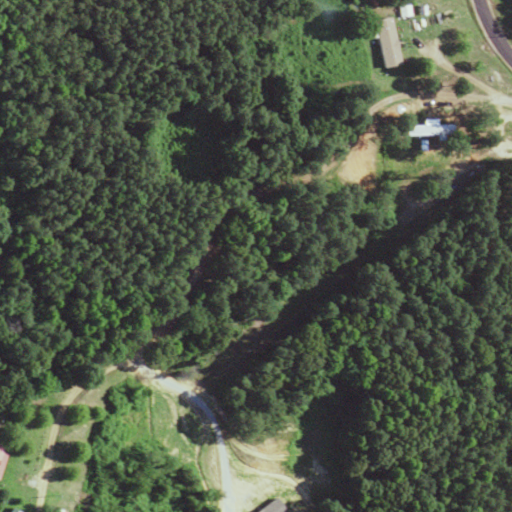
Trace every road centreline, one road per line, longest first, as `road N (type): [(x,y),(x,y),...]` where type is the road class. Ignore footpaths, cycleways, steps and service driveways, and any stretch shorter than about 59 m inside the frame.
road 1 (residential): [(247,0),(388,57),(494,123)]
road 2 (residential): [(511,124),(494,123),(484,0)]
